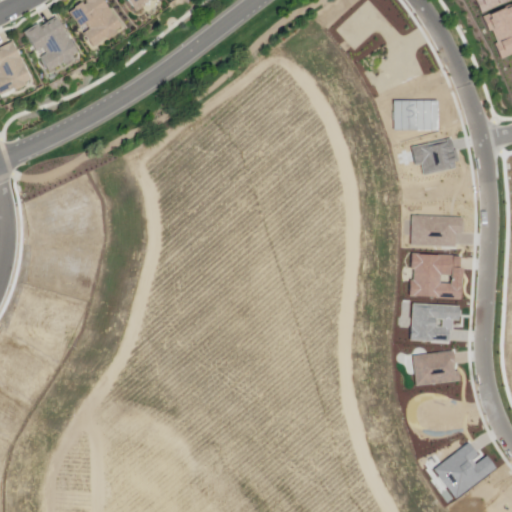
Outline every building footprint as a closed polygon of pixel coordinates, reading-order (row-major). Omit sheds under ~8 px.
[(123,26),(105,0),(86,0),(85,1),(70,11),(81,26),(87,22),(91,27),(84,32),(94,46),(101,41),(100,40),(107,35),(109,38),(119,32),(117,30),(123,26)] [(153,0),(129,0),(138,11),(153,0)] [(498,0),(478,8),(474,0),(498,0)] [(511,5),(511,53),(500,59),(482,18),(511,5)] [(64,61),(49,70),(41,57),(47,53),(43,47),(38,50),(26,31),(39,23),(41,26),(58,15),(80,51),(74,55),(75,58),(66,64),(64,61)] [(32,79),(14,40),(0,46),(0,92),(1,94),(15,87),(16,90),(28,85),(26,81),(32,79)]
